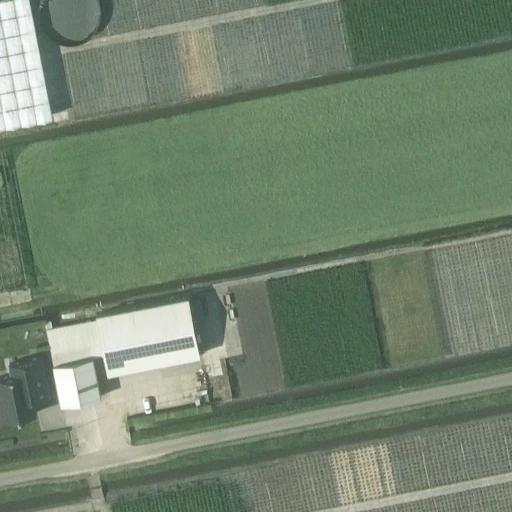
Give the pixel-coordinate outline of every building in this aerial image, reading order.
[(24,0),(0,0),(0,124),(48,117),(24,0)] [(93,33),(95,0),(46,0),(44,29),(93,33)] [(189,295),(97,313),(108,372),(201,354),(189,295)] [(10,374),(0,376),(0,420),(13,417),(36,413),(33,398),(49,395),(46,381),(41,355),(8,362),(10,374)] [(61,404),(100,396),(92,357),(53,365),(61,404)]
